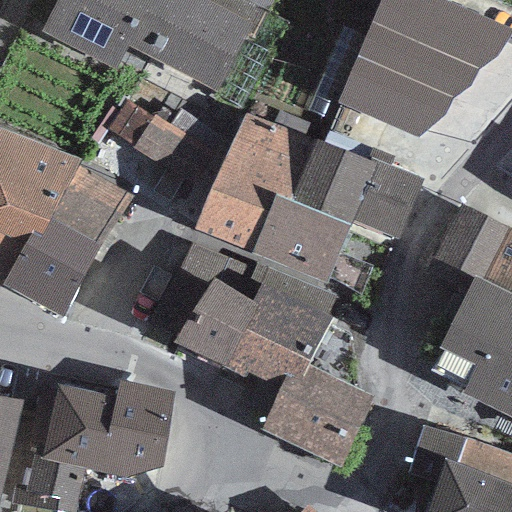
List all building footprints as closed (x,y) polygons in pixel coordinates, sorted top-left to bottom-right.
[(253,24),(205,0),(58,0),(42,32),(117,71),(129,47),(218,92),(253,24)] [(510,32),(435,0),(380,0),(335,104),(413,138),(443,118),(450,102),(470,87),(475,73),(495,57),(510,32)] [(152,118),(125,101),(107,130),(134,147),(152,118)] [(396,240),(420,180),(243,111),(193,232),(324,285),(328,275),(365,290),(383,245),(346,230),(350,221),(396,240)] [(180,178),(199,146),(154,115),(152,118),(134,147),(133,150),(180,178)] [(0,130),(0,286),(57,320),(133,194),(77,167),(80,160),(0,130)] [(511,230),(456,205),(426,272),(468,291),(474,277),(511,294),(511,230)] [(511,294),(474,277),(468,291),(440,348),(477,366),(463,395),(511,418),(511,294)] [(225,367),(253,303),(213,279),(172,343),(225,367)] [(253,303),(225,367),(279,390),(284,377),(300,384),(308,366),(330,315),(260,285),(253,303)] [(284,377),(279,390),(262,431),(341,469),(373,396),(308,366),(300,384),(284,377)] [(116,395),(55,383),(41,451),(36,449),(28,489),(17,487),(14,504),(55,511),(75,511),(84,470),(156,485),(175,391),(119,380),(116,395)] [(0,491),(21,402),(0,398),(0,491)] [(511,511),(511,486),(457,465),(467,440),(422,423),(388,511),(511,511)]
